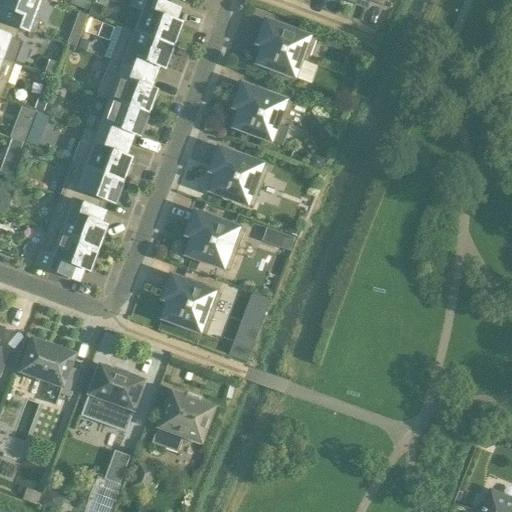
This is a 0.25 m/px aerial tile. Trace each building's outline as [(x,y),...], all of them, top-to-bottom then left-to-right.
[(0,21),(34,34),(39,21),(33,19),(40,0),(0,0),(0,8),(8,11),(4,22),(0,20),(0,21)] [(143,12),(135,32),(135,33),(173,47),(181,23),(180,23),(179,23),(169,19),(173,7),(153,0),(133,0),(131,7),(143,12)] [(343,0),(355,5),(355,4),(366,8),(369,0),(381,0),(385,1),(385,0),(343,0)] [(0,59),(14,65),(15,64),(2,59),(9,39),(15,41),(19,29),(34,34),(0,21),(0,59)] [(263,47),(258,60),(256,64),(294,78),(300,61),(307,63),(315,40),(265,21),(257,45),(263,47)] [(109,62),(148,76),(152,65),(163,69),(162,69),(164,70),(173,47),(135,33),(135,32),(122,27),(109,62)] [(0,97),(2,99),(14,65),(0,59),(0,97)] [(144,87),(148,76),(109,62),(117,65),(113,76),(105,73),(97,95),(148,114),(156,91),(155,90),(154,91),(144,87)] [(233,109),(239,111),(233,128),(270,142),(277,124),(283,126),(292,104),(242,85),(233,109)] [(84,129),(123,144),(127,132),(138,136),(137,137),(139,137),(148,114),(97,95),(97,96),(110,101),(102,121),(97,119),(93,131),(85,128),(84,129)] [(2,169),(14,174),(26,141),(41,146),(52,115),(25,106),(2,169)] [(119,154),(123,144),(84,129),(72,163),(127,184),(133,167),(129,166),(131,159),(130,158),(129,158),(119,154)] [(209,172),(215,174),(209,192),(253,208),(268,167),(217,149),(209,172)] [(59,197),(97,211),(102,200),(113,204),(112,204),(114,205),(122,183),(127,184),(72,163),(59,197)] [(93,222),(97,211),(59,197),(47,231),(97,250),(106,226),(104,226),(93,222)] [(186,236),(192,238),(185,256),(229,272),(245,231),(194,213),(186,236)] [(294,250),(298,237),(269,227),(265,240),(294,250)] [(97,250),(47,231),(46,232),(47,232),(35,266),(72,280),(77,268),(87,272),(89,272),(97,250)] [(162,300),(168,302),(162,320),(206,336),(221,295),(171,276),(162,300)] [(0,347),(0,340),(4,330),(0,328),(0,376),(9,351),(0,347)] [(70,368),(74,356),(32,340),(20,372),(61,387),(59,394),(70,398),(80,371),(70,368)] [(80,417),(125,433),(144,382),(99,365),(80,417)] [(187,397),(171,391),(151,444),(178,454),(183,439),(201,445),(215,408),(199,402),(200,400),(188,395),(187,397)] [(6,455),(23,458),(27,440),(10,436),(6,455)] [(129,456),(116,451),(107,477),(120,482),(129,456)] [(156,468),(141,463),(132,487),(148,492),(156,468)] [(511,511),(511,500),(489,491),(482,509),(481,509),(480,511),(511,511)]
